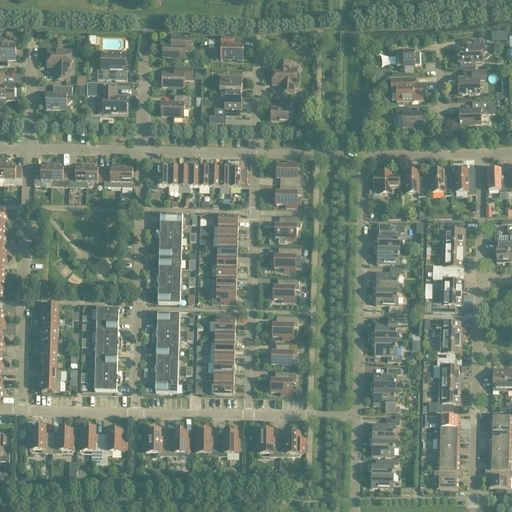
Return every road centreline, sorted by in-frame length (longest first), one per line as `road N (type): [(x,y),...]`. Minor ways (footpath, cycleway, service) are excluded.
road 1 (unknown): [(0,208),(317,222)]
road 2 (residential): [(19,410),(29,147)]
road 3 (residential): [(134,413),(141,150)]
road 4 (residential): [(354,416),(361,154)]
road 5 (residential): [(248,415),(255,154)]
road 6 (residential): [(473,511),(475,356)]
